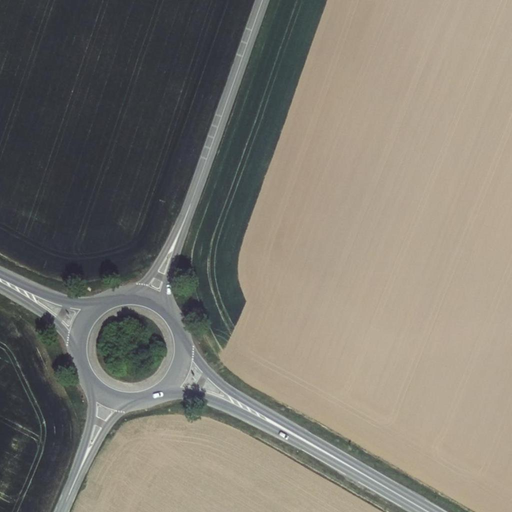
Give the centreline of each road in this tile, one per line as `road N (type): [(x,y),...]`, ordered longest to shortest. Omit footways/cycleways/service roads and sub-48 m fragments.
road 1 (tertiary): [(262,0),(188,211)]
road 2 (tertiary): [(328,454),(226,389),(182,336)]
road 3 (tertiary): [(159,393),(207,398),(328,454)]
